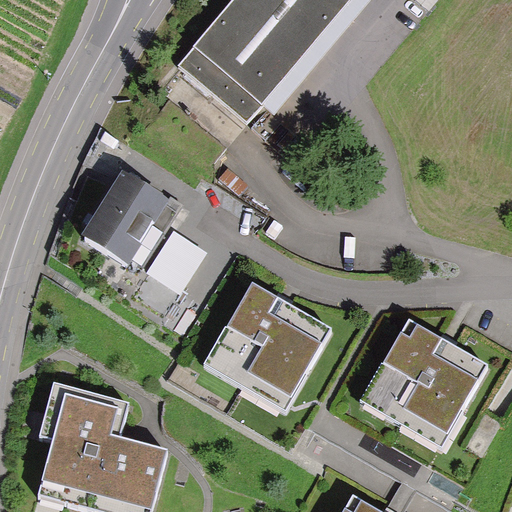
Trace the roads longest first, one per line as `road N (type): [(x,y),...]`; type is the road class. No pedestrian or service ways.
road 1 (residential): [(199,217),(318,291),(440,293),(511,281)]
road 2 (tertiary): [(130,0),(53,144),(0,305)]
